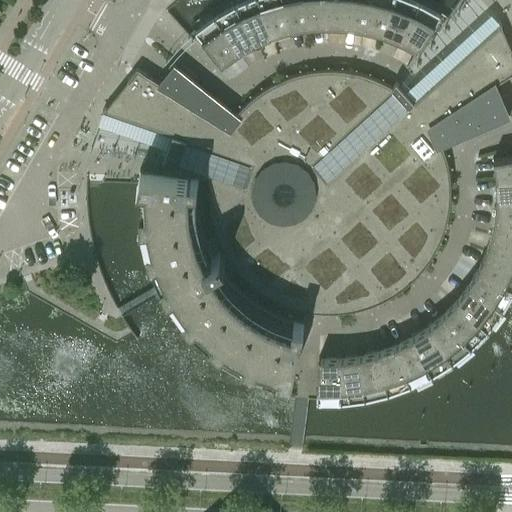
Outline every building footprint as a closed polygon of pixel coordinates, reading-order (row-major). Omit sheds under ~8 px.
[(259,0),(239,0),(235,2),(255,41),(272,34),(259,0)] [(283,0),(259,0),(272,34),(290,29),(283,0)] [(283,0),(290,29),(309,25),(305,0),(283,0)] [(305,0),(309,25),(327,24),(327,0),(305,0)] [(348,0),(327,0),(327,24),(346,25),(348,0)] [(365,27),(370,0),(348,0),(346,25),(365,27)] [(394,0),(370,0),(365,27),(383,32),(394,0)] [(400,40),(419,0),(394,0),(383,32),(400,40)] [(441,12),(420,0),(419,0),(400,40),(418,49),(441,12)] [(235,2),(215,14),(239,51),(255,41),(235,2)] [(223,63),(239,51),(215,14),(194,28),(223,63)] [(166,170),(197,174),(209,175),(208,181),(208,187),(208,192),(208,198),(209,204),(210,210),(211,215),(212,221),(214,227),(216,232),(218,237),(220,242),(222,247),(219,249),(224,256),(227,254),(229,259),(232,263),(236,267),(239,271),(242,274),(247,279),(251,283),(256,286),(261,290),(266,293),(272,296),(277,299),(282,302),(287,304),(293,306),(299,307),(305,309),(311,310),(317,311),(323,311),(329,312),(335,311),(342,311),(348,310),(354,309),(360,308),(365,306),(371,304),(377,302),(383,299),(388,297),(396,291),(401,288),(406,285),(410,281),(415,277),(419,273),(423,268),(426,264),(430,259),(433,254),(435,250),(438,245),(440,240),(442,235),(445,228),(448,220),(449,214),(450,208),(451,202),(451,196),(451,190),(451,184),(451,178),(450,171),(449,166),(448,160),(446,154),(444,148),(442,142),(489,122),(477,95),(511,72),(511,49),(500,20),(443,71),(413,99),(405,90),(396,80),(392,85),(387,82),(382,79),(376,77),(371,75),(365,73),(359,71),(353,70),(347,69),(341,68),(335,68),(329,68),(323,68),(317,68),(311,69),(305,70),(299,71),(293,73),(288,75),(282,77),(277,80),(271,82),(266,85),(261,88),(257,92),(252,95),(248,99),(244,103),(240,107),(237,110),(234,113),(227,124),(137,67),(102,111),(172,135),(167,148),(163,161),(167,161),(166,170)] [(511,153),(492,157),(495,177),(511,175),(511,153)] [(197,179),(197,174),(166,170),(140,168),(139,174),(139,181),(138,189),(138,195),(139,201),(139,207),(140,214),(141,222),(143,230),(144,237),(146,244),(149,252),(151,259),(154,266),(157,273),(162,282),(164,286),(168,291),(172,298),(176,304),(181,310),(186,316),(191,322),(197,327),(202,332),(208,337),(214,342),(220,346),(227,351),(233,355),(240,358),(247,362),(254,365),(260,368),(266,370),(272,372),(279,374),(285,375),(291,377),(303,320),(297,319),(292,317),(287,316),(282,314),(277,312),(271,309),(267,307),(262,304),(258,302),(253,299),(248,295),(243,291),(239,287),(234,283),(242,274),(239,271),(236,267),(232,263),(229,259),(227,254),(224,256),(219,249),(222,247),(220,242),(218,237),(216,232),(205,236),(203,232),(202,228),(200,223),(199,217),(198,212),(197,207),(197,202),(196,196),(196,191),(196,185),(197,179)] [(208,181),(209,175),(197,174),(197,179),(196,185),(196,191),(196,196),(197,202),(197,207),(198,212),(199,217),(200,223),(202,228),(203,232),(205,236),(216,232),(214,227),(212,221),(211,215),(210,210),(209,204),(208,198),(208,192),(208,187),(208,181)] [(511,196),(511,175),(495,177),(495,196),(511,196)] [(511,217),(511,196),(495,196),(493,214),(511,217)] [(511,239),(511,217),(493,214),(490,233),(511,239)] [(511,262),(511,239),(490,233),(484,251),(511,262)] [(511,287),(511,262),(484,251),(476,268),(511,287)] [(502,310),(511,293),(511,287),(476,268),(466,284),(502,310)] [(487,328),(502,310),(466,284),(454,299),(487,328)] [(471,345),(487,328),(454,299),(441,312),(471,345)] [(452,360),(471,345),(441,312),(426,324),(452,360)] [(432,373),(452,360),(426,324),(410,334),(432,373)] [(410,384),(432,373),(410,334),(394,343),(410,384)] [(388,392),(410,384),(394,343),(376,349),(388,392)] [(365,397),(388,392),(376,349),(357,353),(365,397)] [(341,400),(365,397),(357,353),(339,355),(341,400)] [(316,399),(341,400),(339,355),(319,355),(316,399)]
